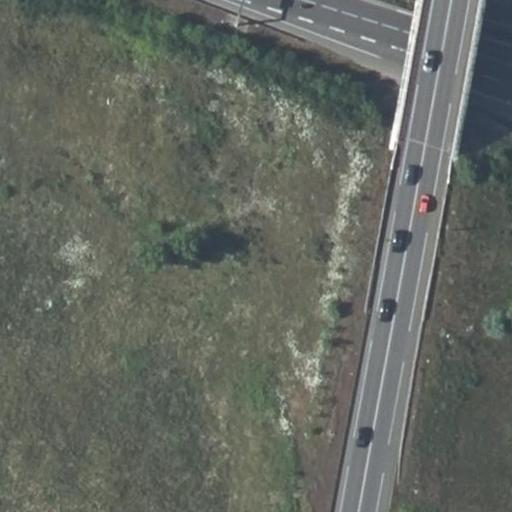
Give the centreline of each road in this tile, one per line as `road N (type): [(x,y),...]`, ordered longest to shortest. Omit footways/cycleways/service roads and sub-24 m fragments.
road 1 (secondary): [(358,511),(450,0)]
road 2 (trunk): [(349,14),(511,88)]
road 3 (trunk): [(349,14),(511,65)]
